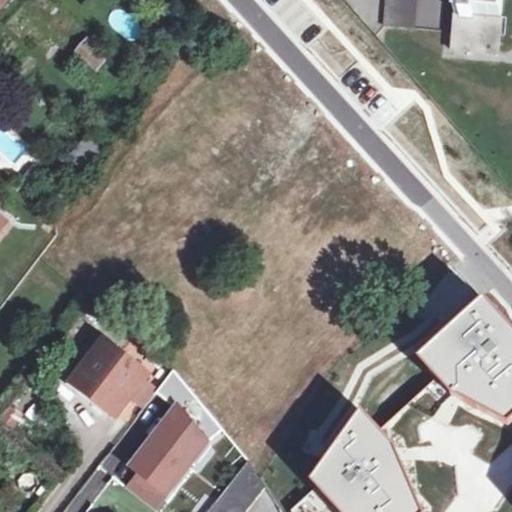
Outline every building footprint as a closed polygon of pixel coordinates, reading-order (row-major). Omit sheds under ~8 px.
[(0,0),(0,13),(12,0),(0,0)] [(377,0),(376,23),(405,27),(407,0),(377,0)] [(449,0),(447,28),(496,32),(498,0),(449,0)] [(496,32),(447,28),(446,46),(495,50),(496,32)] [(92,41),(82,52),(101,71),(112,58),(92,41)] [(108,155),(104,152),(91,140),(78,156),(96,173),(108,155)] [(511,511),(511,327),(487,300),(420,360),(438,380),(382,431),(364,412),(313,482),(319,488),(294,511),(511,511)] [(76,385),(116,417),(149,377),(110,347),(76,385)] [(177,371),(160,391),(181,407),(134,466),(143,473),(130,488),(157,509),(210,443),(225,430),(177,371)] [(252,511),(270,489),(269,487),(252,460),(212,511),(252,511)]
